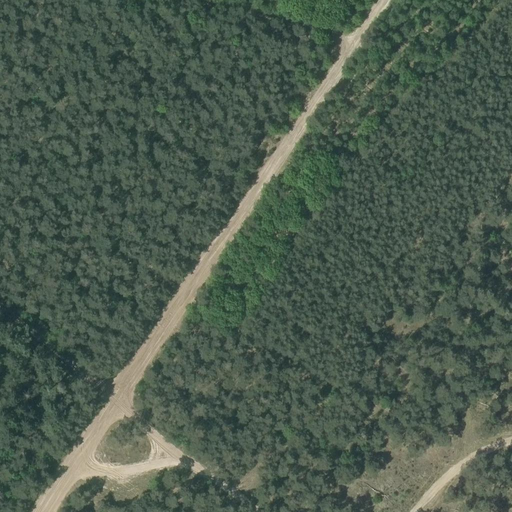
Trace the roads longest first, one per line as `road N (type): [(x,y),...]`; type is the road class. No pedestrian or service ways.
road 1 (track): [(384,0),(42,511)]
road 2 (track): [(0,310),(262,511)]
